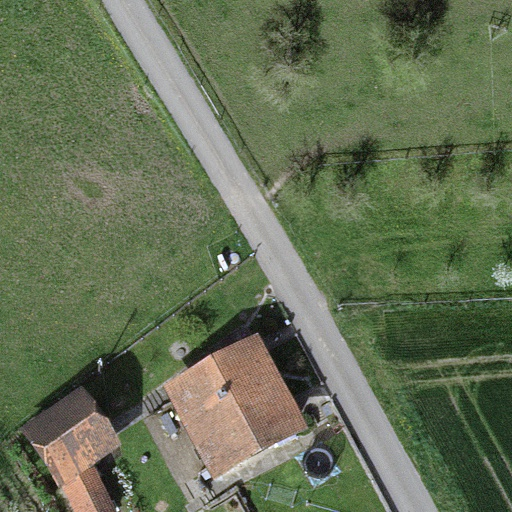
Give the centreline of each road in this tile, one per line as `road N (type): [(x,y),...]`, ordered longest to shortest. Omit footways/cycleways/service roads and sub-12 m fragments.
road 1 (unclassified): [(128,0),(313,302),(427,511)]
road 2 (track): [(511,290),(313,302)]
